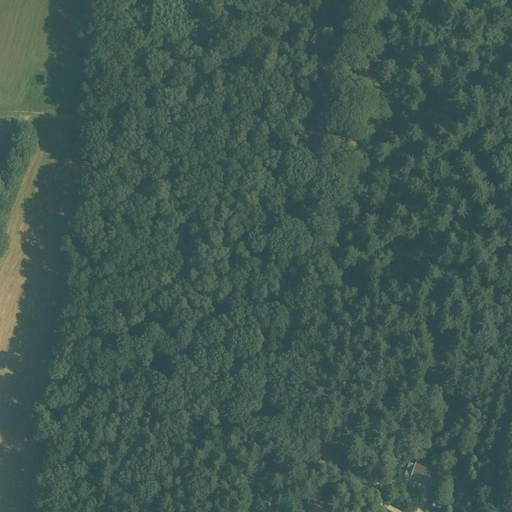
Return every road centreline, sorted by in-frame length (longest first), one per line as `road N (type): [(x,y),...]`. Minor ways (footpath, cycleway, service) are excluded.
road 1 (track): [(61,511),(114,117)]
road 2 (track): [(364,0),(330,210)]
road 3 (track): [(330,210),(439,286),(489,302)]
